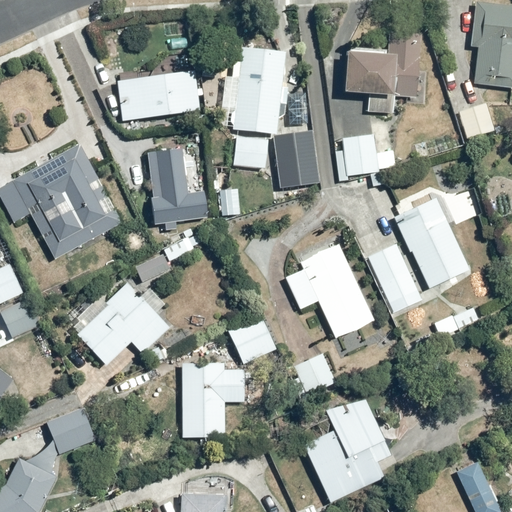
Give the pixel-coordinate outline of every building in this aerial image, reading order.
[(473,0),(469,46),(475,46),(471,86),(511,89),(511,2),(492,0),(473,0)] [(388,48),(342,45),(339,90),(368,92),(367,112),(391,114),(392,96),(405,97),(405,105),(427,106),(430,70),(416,69),(419,28),(389,26),(388,48)] [(232,125),(231,130),(277,133),(284,49),(232,46),(230,75),(224,74),(220,124),(232,125)] [(185,68),(115,78),(116,85),(100,88),(102,103),(116,101),(119,121),(198,110),(196,97),(203,96),(202,86),(196,87),(194,73),(186,74),(185,68)] [(487,103),(457,113),(465,134),(495,124),(487,103)] [(343,148),(334,149),(336,182),(348,181),(348,175),(368,174),(369,187),(384,186),(383,170),(388,170),(387,159),(393,159),(391,141),(389,142),(388,131),(395,130),(394,118),(373,120),(374,133),(342,136),(343,148)] [(298,140),(236,136),(233,165),(243,166),(243,171),(260,172),(261,169),(295,172),(298,140)] [(54,260),(72,250),(76,256),(124,228),(120,222),(91,170),(94,168),(79,142),(76,144),(73,140),(0,181),(0,200),(12,222),(27,213),(54,260)] [(204,182),(183,183),(181,146),(145,148),(149,224),(197,222),(206,221),(204,182)] [(240,214),(238,187),(219,188),(221,215),(240,214)] [(385,226),(358,239),(393,313),(427,297),(424,291),(468,270),(434,198),(414,208),(410,199),(394,207),(398,216),(384,223),(385,226)] [(161,248),(170,264),(204,246),(196,230),(161,248)] [(334,239),(296,257),(334,339),(372,321),(334,239)] [(160,251),(132,266),(141,282),(169,267),(160,251)] [(12,261),(0,265),(0,305),(26,294),(12,261)] [(104,304),(74,333),(104,364),(127,341),(140,355),(169,327),(122,278),(100,299),(104,304)] [(30,298),(0,310),(0,313),(10,338),(41,325),(30,298)] [(257,314),(225,330),(242,363),(274,347),(257,314)] [(323,352),(293,363),(305,394),(335,382),(323,352)] [(232,368),(232,361),(179,361),(180,437),(225,437),(224,401),(244,400),(244,368),(232,368)] [(0,392),(12,377),(0,368),(0,392)] [(380,439),(363,397),(323,408),(331,428),(301,441),(326,503),(399,473),(385,437),(380,439)] [(79,406),(41,420),(54,454),(92,439),(79,406)] [(477,457),(453,469),(473,511),(499,511),(495,504),(499,502),(477,457)] [(2,485),(0,486),(0,511),(33,511),(54,475),(18,459),(2,485)] [(225,511),(227,493),(179,490),(177,511),(225,511)]
